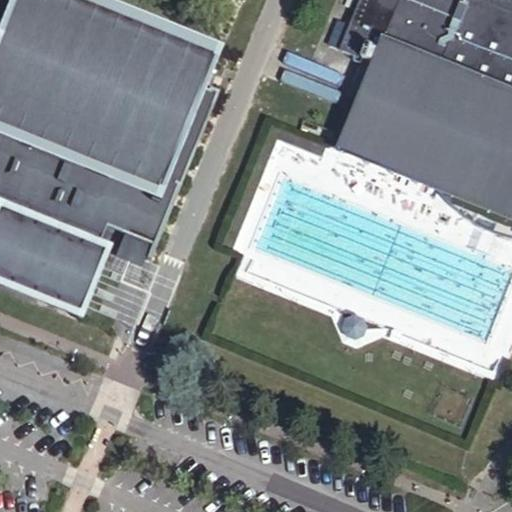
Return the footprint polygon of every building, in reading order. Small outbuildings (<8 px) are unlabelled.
[(0,290),(80,322),(108,254),(146,269),(216,95),(205,91),(221,50),(94,0),(8,0),(0,22),(0,290)] [(491,210),(511,218),(511,13),(479,0),(362,0),(361,0),(348,0),(347,5),(358,10),(342,51),(378,65),(343,151),(440,190),(491,210)] [(511,0),(479,0),(511,13),(511,0)] [(511,218),(440,190),(448,201),(454,208),(460,214),(467,219),(474,224),(481,229),(488,233),(496,236),(504,239),(511,241),(511,218)] [(365,322),(359,320),(353,323),(350,329),(353,335),(359,337),(365,335),(367,329),(365,322)]
